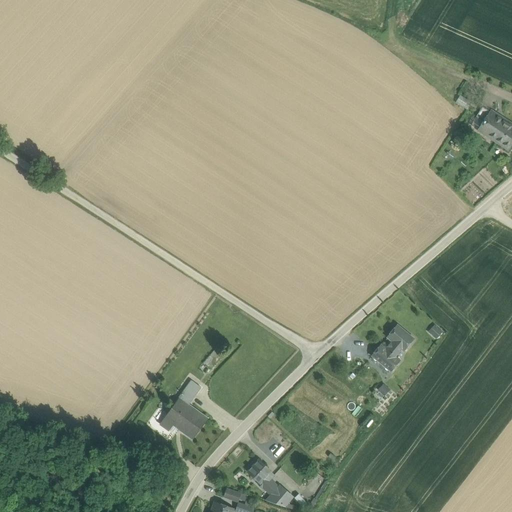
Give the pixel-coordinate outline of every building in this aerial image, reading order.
[(482,106),(476,116),(484,121),(490,111),(482,106)] [(511,144),(511,124),(491,111),(490,111),(484,121),(478,130),(509,149),(511,144)] [(397,326),(388,337),(391,340),(385,348),(381,345),(372,356),(390,372),(400,360),(394,356),(401,348),(404,351),(413,339),(397,326)] [(216,348),(204,364),(211,369),(223,354),(216,348)] [(191,380),(178,398),(188,405),(201,388),(191,380)] [(188,405),(178,398),(160,424),(169,430),(174,424),(192,438),(207,419),(188,405)] [(155,446),(149,455),(158,461),(160,458),(159,458),(163,452),(155,446)] [(173,459),(163,452),(159,458),(160,458),(169,465),(173,459)] [(178,463),(173,459),(169,465),(174,468),(178,463)] [(271,471),(259,460),(247,472),(259,483),(260,483),(267,476),(271,471)] [(313,468),(302,482),(318,496),(330,482),(313,468)] [(267,476),(260,483),(263,486),(264,485),(269,479),(270,479),(267,476)] [(279,488),(269,479),(264,485),(273,493),(273,494),(279,488)] [(279,488),(273,494),(273,493),(266,501),(273,503),(284,492),(283,492),(279,488)] [(284,492),(273,503),(283,506),(290,498),(284,492)] [(231,511),(232,509),(214,503),(211,511),(231,511)] [(252,511),(254,509),(238,503),(235,510),(239,511),(252,511)]
